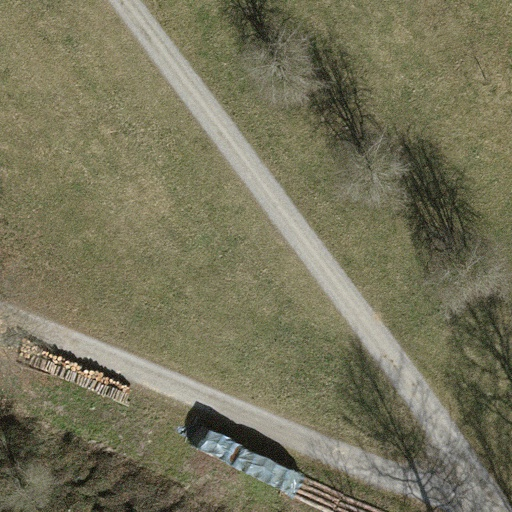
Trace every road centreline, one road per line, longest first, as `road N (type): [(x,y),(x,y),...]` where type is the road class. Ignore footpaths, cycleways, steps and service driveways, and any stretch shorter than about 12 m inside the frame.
road 1 (track): [(499,511),(125,0)]
road 2 (track): [(0,308),(489,511)]
